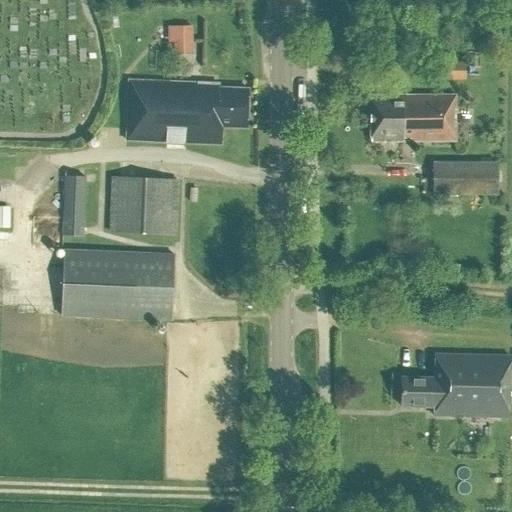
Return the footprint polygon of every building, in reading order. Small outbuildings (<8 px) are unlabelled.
[(192,54),(192,26),(167,26),(167,43),(172,43),(172,55),(192,54)] [(427,63),(428,80),(465,80),(465,62),(427,63)] [(245,127),(247,89),(217,88),(217,85),(130,82),(127,140),(221,143),(222,126),(245,127)] [(369,95),(370,142),(456,141),(455,95),(369,95)] [(497,195),(496,162),(431,163),(432,196),(497,195)] [(84,177),(65,176),(62,236),(82,237),(84,177)] [(174,235),(176,181),(112,178),(110,232),(174,235)] [(173,255),(64,251),(62,316),(171,320),(173,255)] [(400,377),(399,398),(399,410),(434,411),(434,417),(510,419),(511,359),(432,357),(431,378),(400,377)] [(474,443),(477,431),(463,427),(460,439),(474,443)]
